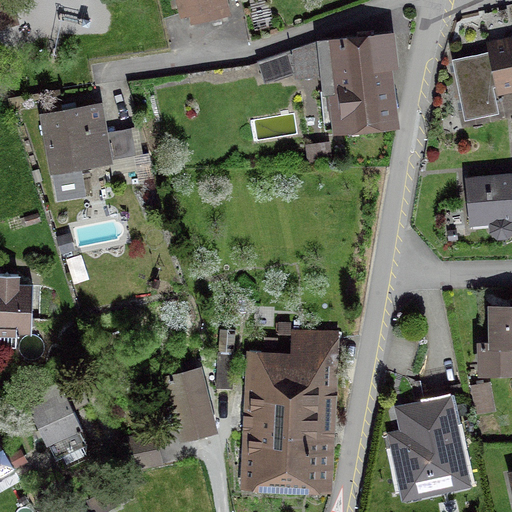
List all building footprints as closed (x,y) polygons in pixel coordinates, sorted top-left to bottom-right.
[(191,11),(194,22),(228,14),(224,0),(179,0),(183,13),(191,11)] [(326,128),(338,127),(337,124),(385,119),(380,64),(395,63),(391,33),(319,40),(260,61),(265,77),(294,67),(297,75),(322,72),(324,91),(322,91),(326,128)] [(493,86),(499,84),(500,88),(511,85),(511,41),(492,46),(493,51),(454,59),(463,103),(495,97),(493,86)] [(44,115),(59,199),(85,194),(80,164),(110,159),(100,104),(44,115)] [(511,175),(467,180),(470,213),(492,211),(494,230),(499,234),(506,234),(510,228),(509,218),(511,217),(511,175)] [(0,345),(15,346),(17,332),(32,332),(33,284),(18,284),(18,274),(0,273),(0,345)] [(511,305),(492,306),(492,342),(481,342),(482,370),(511,369),(511,305)] [(291,354),(285,488),(312,489),(312,482),(329,482),(331,435),(329,435),(336,338),(292,337),(291,354)] [(234,352),(218,352),(216,387),(232,388),(234,352)] [(259,481),(258,486),(285,488),(291,354),(252,352),(249,403),(252,403),(251,423),(248,423),(244,480),(259,481)] [(198,370),(169,377),(183,435),(212,428),(198,370)] [(82,426),(61,381),(41,390),(46,399),(30,406),(46,442),(50,440),(57,456),(84,443),(78,430),(82,426)] [(403,481),(427,475),(432,478),(434,488),(465,482),(447,399),(401,409),(408,440),(395,443),(403,481)] [(153,432),(123,439),(129,469),(159,462),(153,432)] [(0,479),(13,471),(0,447),(0,479)] [(96,511),(101,511),(114,505),(106,490),(89,500),(96,511)]
